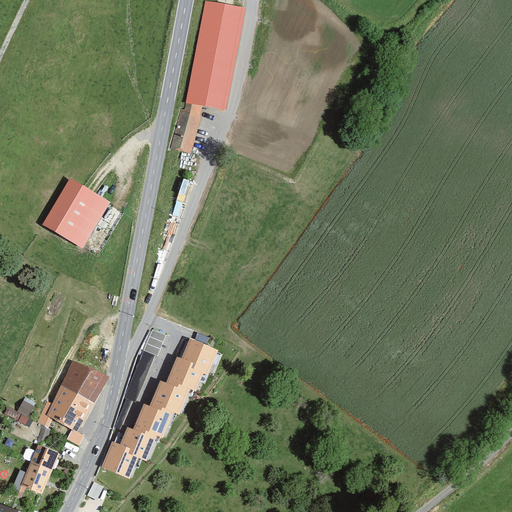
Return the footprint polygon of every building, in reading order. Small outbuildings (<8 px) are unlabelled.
[(247,11),(206,3),(185,111),(182,109),(171,148),(192,156),(204,109),(228,112),(247,11)] [(43,227),(82,250),(110,204),(70,180),(43,227)] [(167,335),(153,331),(144,352),(155,356),(158,357),(167,335)] [(218,352),(190,340),(182,360),(177,359),(166,385),(161,383),(150,409),(144,407),(134,432),(127,430),(120,446),(112,443),(102,470),(130,481),(139,461),(147,464),(157,438),(164,440),(174,415),(180,417),(191,392),(196,393),(204,375),(207,377),(218,352)] [(155,356),(144,352),(124,398),(126,400),(115,429),(120,431),(131,402),(136,404),(155,356)] [(49,402),(39,424),(43,426),(49,429),(53,420),(72,431),(78,434),(78,433),(110,379),(72,361),(53,404),(49,402)] [(35,407),(24,401),(18,412),(28,418),(35,407)] [(49,429),(43,426),(36,445),(38,446),(45,449),(51,430),(49,429)] [(78,434),(72,431),(68,442),(79,448),(84,436),(78,433),(78,434)] [(31,463),(30,465),(52,473),(59,455),(45,449),(38,446),(36,452),(27,449),(23,459),(31,463)] [(18,494),(17,498),(22,500),(26,490),(43,497),(52,473),(30,465),(26,474),(20,471),(12,491),(18,494)]
